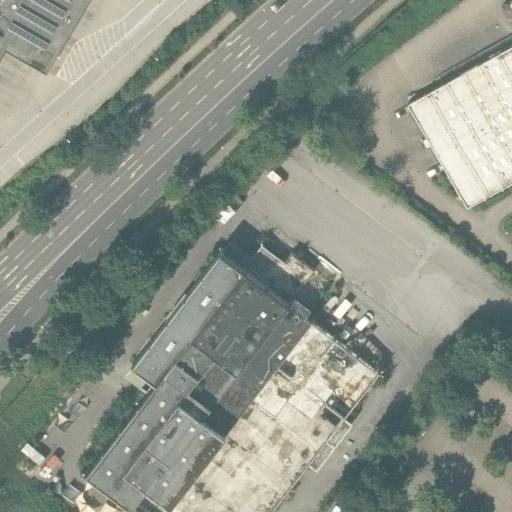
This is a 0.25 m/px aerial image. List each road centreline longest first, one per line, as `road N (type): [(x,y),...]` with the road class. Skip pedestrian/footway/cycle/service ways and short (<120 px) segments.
road 1 (tertiary): [(131,176),(322,0)]
road 2 (tertiary): [(0,338),(131,176)]
road 3 (tertiary): [(131,176),(0,295)]
